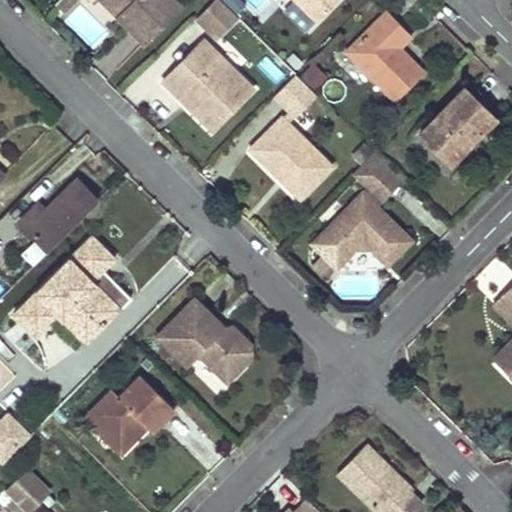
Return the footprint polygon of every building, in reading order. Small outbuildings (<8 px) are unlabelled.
[(76,5),(71,0),(60,0),(46,15),(56,24),(76,5)] [(98,0),(108,9),(113,4),(123,14),(118,19),(143,44),(179,7),(170,0),(98,0)] [(216,0),(214,0),(199,16),(218,36),(235,19),(232,15),(221,5),(216,0)] [(236,0),(226,0),(221,5),(232,15),(242,5),(236,0)] [(290,0),(314,23),(336,0),(290,0)] [(113,4),(108,9),(118,19),(123,14),(113,4)] [(384,12),(344,54),(393,101),(421,73),(401,54),(398,57),(393,51),(396,48),(408,35),(384,12)] [(199,16),(195,20),(215,39),(219,36),(218,36),(199,16)] [(162,82),(184,103),(190,97),(218,124),(245,96),(195,48),(162,82)] [(396,48),(393,51),(398,57),(401,54),(396,48)] [(274,96),(295,117),(316,95),(296,75),(274,96)] [(470,133),(474,138),(492,119),(461,89),(417,134),(448,165),(467,145),(463,140),(470,133)] [(190,97),(184,103),(212,131),(218,124),(190,97)] [(249,149),(263,164),(267,160),(287,181),(284,184),(298,199),(330,167),(280,118),(249,149)] [(463,140),(467,145),(474,138),(470,133),(463,140)] [(372,152),(351,174),(363,187),(378,203),(400,180),(372,152)] [(267,160),(263,164),(283,185),(284,184),(287,181),(267,160)] [(21,223),(48,250),(98,201),(76,180),(39,216),(34,211),(21,223)] [(363,187),(308,245),(332,268),(348,251),(357,242),(365,250),(382,267),(406,242),(373,209),(378,203),(363,187)] [(357,242),(348,251),(365,250),(357,242)] [(76,251),(69,258),(119,308),(126,301),(76,251)] [(69,258),(34,293),(48,307),(84,344),(120,309),(69,258)] [(511,354),(500,366),(511,377),(511,283),(498,298),(511,311),(511,354)] [(34,293),(28,300),(41,314),(48,307),(34,293)] [(492,304),(511,323),(511,311),(498,298),(492,304)] [(155,337),(185,366),(196,355),(222,382),(246,358),(245,344),(228,327),(218,330),(207,319),(208,316),(191,300),(155,337)] [(511,342),(495,361),(500,366),(511,354),(511,342)] [(0,369),(0,404),(18,386),(0,369)] [(110,394),(85,418),(96,428),(107,429),(114,436),(105,444),(118,458),(133,441),(133,432),(141,425),(146,430),(151,434),(172,413),(136,378),(115,399),(110,394)] [(81,422),(92,432),(96,428),(85,418),(81,422)] [(133,432),(133,441),(146,430),(141,425),(133,432)] [(365,446),(338,473),(377,511),(414,511),(420,507),(406,493),(392,479),(396,475),(365,446)] [(0,453),(0,457),(5,462),(12,455),(4,449),(0,453)] [(4,491),(26,511),(29,511),(52,489),(28,466),(4,491)] [(396,475),(392,479),(406,493),(410,489),(396,475)] [(319,511),(306,499),(292,511),(319,511)]
